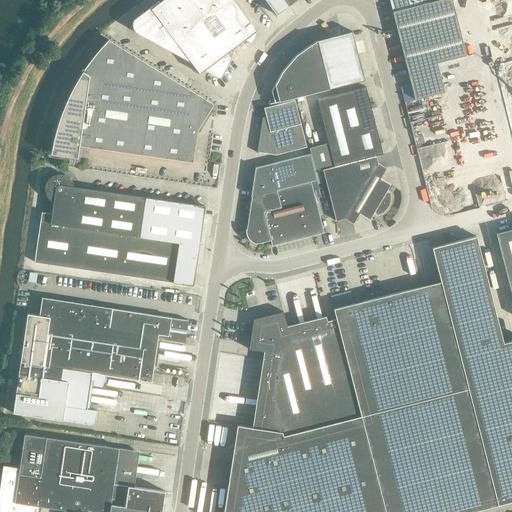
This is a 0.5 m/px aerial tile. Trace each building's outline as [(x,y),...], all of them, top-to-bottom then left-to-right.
[(257,31),(233,0),(163,0),(160,3),(158,1),(134,20),(133,21),(133,22),(133,23),(133,24),(133,25),(133,26),(133,27),(133,28),(134,29),(134,30),(135,30),(135,31),(136,32),(137,33),(167,49),(167,48),(191,62),(200,74),(205,70),(221,78),(231,59),(231,58),(227,53),(250,36),(251,38),(255,35),(254,33),(257,31)] [(265,0),(277,15),(297,0),(265,0)] [(389,0),(415,99),(444,92),(437,63),(466,55),(451,0),(389,0)] [(260,11),(255,14),(261,24),(266,21),(260,11)] [(107,28),(110,32),(118,27),(116,23),(107,28)] [(274,103),(329,89),(364,80),(352,32),(318,40),(296,55),(281,70),(271,91),(274,103)] [(193,163),(197,130),(213,104),(108,40),(97,54),(86,69),(77,85),(69,101),(63,118),(58,136),(55,154),(78,157),(79,146),(193,163)] [(366,87),(317,99),(329,145),(311,149),(317,171),(374,156),(383,154),(380,144),(381,144),(379,139),(370,103),(369,97),(368,97),(366,87)] [(301,124),(295,100),(264,108),(266,117),(263,118),(263,117),(262,117),(257,153),(258,153),(258,152),(276,155),(307,147),(301,124)] [(315,199),(311,182),(317,180),(310,154),(256,167),(247,229),(246,229),(246,233),(247,237),(248,239),(251,241),(253,243),(256,244),(257,243),(259,243),(270,241),(272,246),(324,233),(315,199)] [(377,166),(374,156),(322,170),(335,224),(344,222),(353,227),(359,216),(369,222),(374,215),(376,216),(379,215),(382,213),(385,211),(388,208),(390,204),(390,197),(390,194),(388,192),(390,188),(380,181),(386,171),(377,166)] [(35,263),(195,284),(207,206),(145,198),(75,187),(72,180),(69,178),(65,176),(62,174),(57,174),(52,176),(48,180),(46,183),(45,187),(45,190),(45,193),(47,197),(49,199),(51,201),(53,203),(52,214),(42,213),(35,262),(35,263)] [(317,180),(311,182),(315,199),(321,197),(317,180)] [(511,229),(496,233),(511,296),(511,229)] [(511,341),(503,343),(476,237),(432,248),(440,282),(334,309),(336,319),(288,331),(283,311),(253,319),(249,349),(269,352),(257,428),(237,425),(223,511),(469,511),(511,501),(511,341)] [(42,300),(29,388),(46,390),(47,383),(152,398),(152,407),(175,410),(189,322),(165,319),(165,326),(56,310),(58,302),(42,300)] [(66,407),(66,401),(6,394),(3,416),(66,423),(67,414),(60,413),(61,406),(66,407)] [(188,447),(193,421),(185,419),(180,445),(188,447)] [(126,422),(123,434),(135,437),(138,425),(126,422)] [(86,431),(86,423),(78,423),(77,430),(86,431)] [(204,439),(210,439),(209,444),(216,445),(218,426),(206,425),(204,439)] [(140,436),(160,439),(161,434),(141,431),(140,436)] [(4,467),(0,492),(0,511),(37,511),(38,506),(72,511),(71,511),(161,511),(165,492),(133,487),(138,451),(24,434),(19,470),(4,467)]
